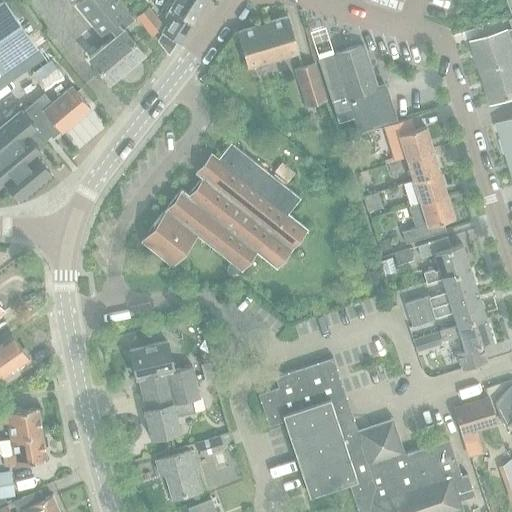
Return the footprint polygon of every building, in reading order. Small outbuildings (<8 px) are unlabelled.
[(0,74),(37,49),(4,0),(0,3),(0,74)] [(105,29),(111,37),(122,28),(134,18),(119,0),(78,0),(76,3),(101,33),(105,29)] [(193,24),(208,0),(175,0),(165,17),(170,20),(161,34),(178,45),(192,23),(193,24)] [(237,31),(245,60),(248,68),(299,53),(288,16),(237,31)] [(511,38),(511,16),(509,18),(511,26),(511,27),(472,39),(482,71),(511,61),(511,38),(511,39),(511,38)] [(143,53),(122,28),(111,37),(88,56),(109,81),(143,53)] [(353,117),(357,130),(395,118),(384,84),(376,87),(362,43),(317,58),(338,121),(353,117)] [(314,61),(294,67),(306,106),(326,99),(314,61)] [(511,61),(482,71),(492,103),(511,96),(511,61)] [(35,146),(57,127),(60,131),(90,107),(71,85),(44,108),(37,100),(23,112),(20,108),(0,124),(0,181),(3,179),(18,197),(49,171),(34,153),(39,149),(35,146)] [(399,159),(407,156),(433,148),(426,125),(415,128),(411,117),(384,125),(395,160),(399,159)] [(511,117),(498,122),(507,153),(511,151),(511,117)] [(365,149),(387,142),(383,130),(361,137),(365,149)] [(242,270),(257,251),(278,267),(309,228),(288,211),(300,196),(230,141),(218,156),(211,150),(195,171),(201,177),(188,193),(182,188),(140,240),(172,265),(197,234),(242,270)] [(407,156),(414,179),(440,171),(433,148),(407,156)] [(403,171),(399,159),(395,160),(389,162),(393,174),(403,171)] [(410,205),(447,193),(440,171),(414,179),(421,201),(410,205)] [(378,190),(365,194),(369,210),(383,205),(378,190)] [(410,205),(417,226),(403,230),(407,242),(446,229),(443,220),(455,216),(447,193),(410,205)] [(427,281),(442,276),(470,267),(463,242),(451,246),(448,235),(418,245),(421,255),(434,251),(439,266),(423,271),(427,281)] [(397,263),(412,259),(409,248),(394,252),(397,263)] [(409,313),(478,291),(470,267),(442,276),(447,291),(430,296),(429,294),(405,302),(409,313)] [(457,324),(485,316),(478,291),(409,313),(412,324),(436,317),(435,315),(453,310),(457,324)] [(485,316),(457,324),(440,330),(443,340),(460,334),(465,348),(458,351),(463,367),(487,360),(482,344),(493,341),(485,316)] [(0,377),(28,357),(26,354),(27,350),(24,346),(21,346),(11,333),(0,340),(0,377)] [(135,379),(140,378),(144,393),(196,381),(193,365),(173,370),(167,340),(128,348),(135,379)] [(277,386),(257,392),(268,424),(283,419),(307,491),(308,493),(309,495),(349,482),(359,511),(454,511),(463,509),(460,499),(475,495),(467,473),(461,475),(449,438),(404,453),(395,425),(359,437),(352,415),(345,395),(336,366),(305,376),(304,373),(296,376),(294,369),(274,376),(277,386)] [(196,381),(144,393),(147,408),(144,409),(150,437),(180,430),(177,416),(195,412),(192,398),(200,396),(196,381)] [(511,384),(495,402),(503,424),(511,419),(511,384)] [(488,397),(476,400),(484,426),(496,423),(488,397)] [(474,429),(476,429),(484,426),(476,400),(466,403),(474,429)] [(481,447),(476,429),(474,429),(466,403),(455,407),(468,451),(481,447)] [(10,438),(41,432),(36,406),(0,412),(0,422),(7,422),(10,438)] [(41,432),(10,438),(12,454),(3,455),(5,465),(45,458),(41,432)] [(196,442),(200,455),(223,449),(219,435),(196,442)] [(172,498),(201,490),(190,450),(156,459),(160,473),(165,472),(172,498)] [(0,497),(13,495),(9,471),(0,472),(0,497)] [(23,511),(59,511),(52,494),(21,508),(23,511)] [(216,511),(212,498),(187,507),(188,511),(216,511)]
